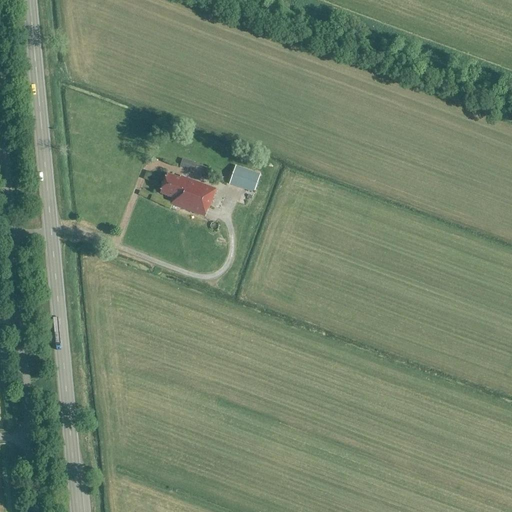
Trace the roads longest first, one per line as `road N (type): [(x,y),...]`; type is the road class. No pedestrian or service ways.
road 1 (primary): [(77,511),(29,0)]
road 2 (unclassified): [(36,511),(0,124)]
